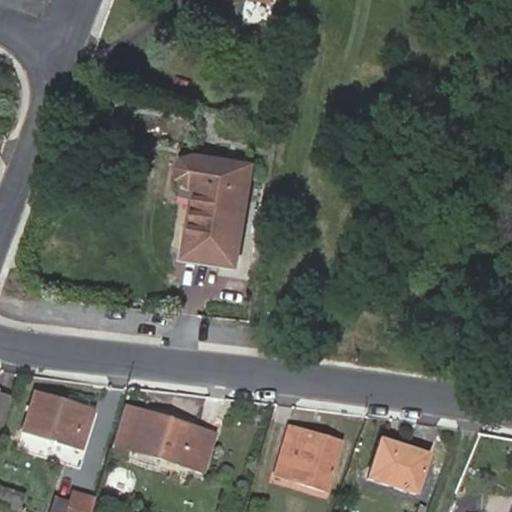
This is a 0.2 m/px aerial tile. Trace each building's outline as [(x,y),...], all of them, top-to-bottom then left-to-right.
[(219,185),(212,226),(207,258),(257,265),(271,165),(213,157),(212,156),(206,157),(200,161),(198,163),(197,167),(196,170),(197,174),(199,178),(202,181),(205,183),(219,185)] [(199,224),(212,226),(219,185),(205,183),(199,224)] [(20,444),(31,402),(0,392),(0,429),(3,430),(0,439),(20,444)] [(106,415),(52,399),(42,434),(97,447),(106,415)] [(189,465),(200,427),(158,413),(146,452),(189,465)] [(236,438),(200,427),(189,465),(223,475),(236,438)] [(360,447),(305,430),(299,448),(320,455),(309,489),(343,500),(360,447)] [(448,457),(401,442),(387,485),(433,501),(448,457)] [(140,470),(183,483),(189,465),(146,452),(140,470)] [(189,465),(183,483),(218,494),(223,475),(189,465)] [(13,497),(10,507),(27,511),(45,511),(48,505),(13,497)]
